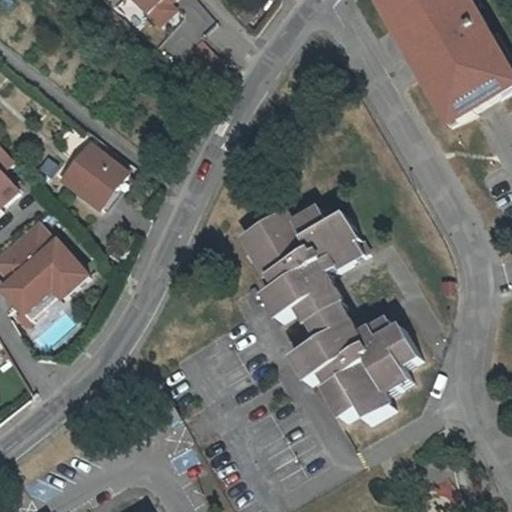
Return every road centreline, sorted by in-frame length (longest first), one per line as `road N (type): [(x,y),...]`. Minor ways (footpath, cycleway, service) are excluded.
road 1 (residential): [(318,0),(472,234),(476,301)]
road 2 (residential): [(0,452),(103,368),(153,294),(199,184)]
road 3 (residential): [(0,47),(199,184)]
road 4 (residential): [(43,511),(173,447),(210,511)]
road 5 (residential): [(199,184),(241,97),(311,0)]
road 6 (residential): [(476,301),(468,384),(511,472)]
